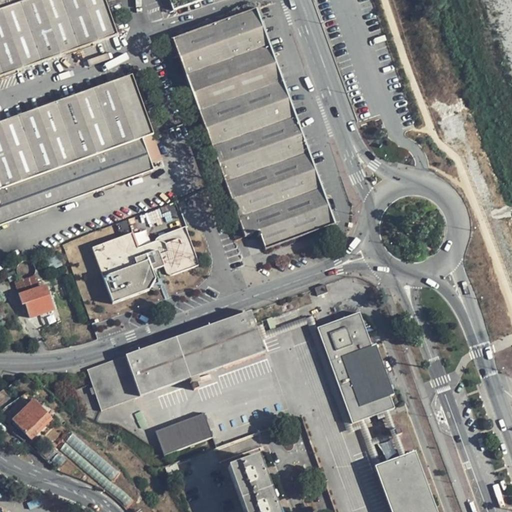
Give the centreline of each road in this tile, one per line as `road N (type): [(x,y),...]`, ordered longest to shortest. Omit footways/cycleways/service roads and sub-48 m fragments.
road 1 (tertiary): [(334,266),(81,355),(0,362)]
road 2 (residential): [(487,511),(410,305)]
road 3 (secondary): [(299,0),(347,139)]
road 4 (secondary): [(511,439),(462,306)]
road 5 (unknown): [(292,511),(264,427),(296,412)]
road 6 (secondary): [(0,459),(109,511)]
